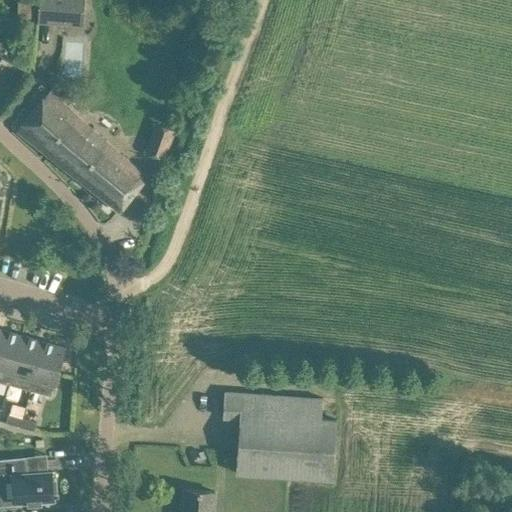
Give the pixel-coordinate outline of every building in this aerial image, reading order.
[(37,21),(81,25),(82,0),(18,0),(17,15),(37,16),(37,21)] [(0,37),(0,54),(3,57),(11,44),(0,37)] [(75,176),(105,140),(48,89),(16,130),(75,176)] [(145,152),(163,159),(174,130),(156,123),(145,152)] [(105,140),(75,176),(119,211),(146,175),(105,140)] [(0,381),(8,383),(22,335),(0,329),(0,330),(0,381)] [(29,389),(43,341),(22,335),(8,383),(29,389)] [(43,341),(29,389),(51,395),(54,385),(65,347),(43,341)] [(236,472),(256,473),(333,478),(337,418),(321,417),(322,397),(224,391),(223,417),(239,418),(236,472)] [(8,413),(6,422),(20,426),(22,417),(8,413)] [(22,417),(20,426),(34,430),(37,421),(22,417)] [(25,456),(0,458),(0,476),(12,476),(14,504),(53,501),(53,493),(57,493),(56,479),(52,479),(51,471),(25,473),(24,457),(25,457),(25,456)] [(213,511),(215,491),(183,489),(181,511),(213,511)]
